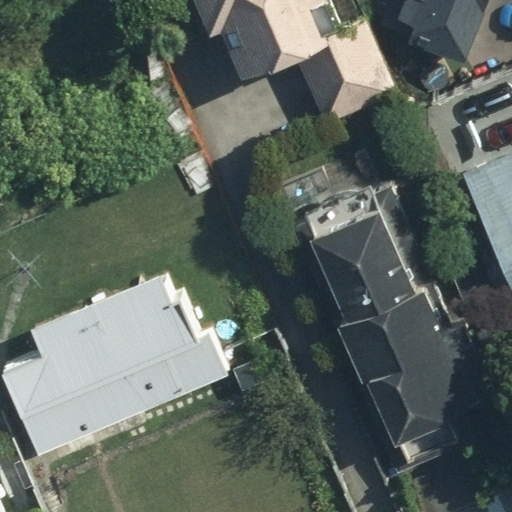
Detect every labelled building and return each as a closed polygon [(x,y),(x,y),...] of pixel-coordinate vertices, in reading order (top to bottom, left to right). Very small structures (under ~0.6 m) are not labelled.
[(236,70),(296,46),(326,121),(392,94),(357,10),(335,18),(327,0),(195,0),(205,25),(216,21),(236,70)] [(386,0),(378,23),(462,52),(480,0),(386,0)] [(511,142),(459,166),(511,286),(511,142)] [(303,235),(396,436),(491,393),(457,319),(431,331),(372,203),(303,235)] [(0,365),(34,447),(225,368),(207,324),(188,332),(160,266),(31,319),(42,348),(0,365)]
